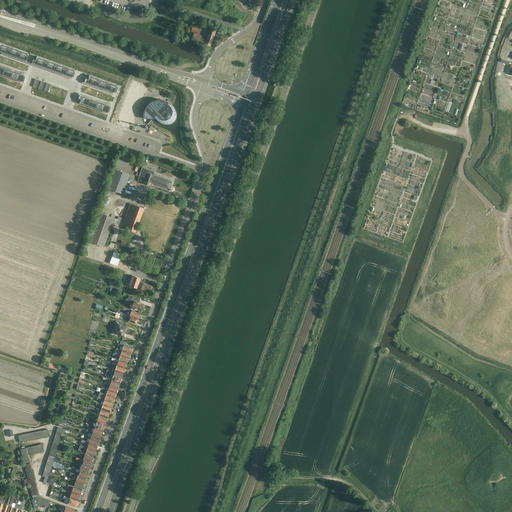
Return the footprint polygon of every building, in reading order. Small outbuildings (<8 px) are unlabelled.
[(200,43),(202,36),(198,34),(200,30),(192,27),(190,32),(193,33),(191,40),(200,43)] [(210,47),(216,30),(210,28),(204,44),(210,47)] [(0,43),(0,51),(7,54),(9,47),(0,43)] [(9,47),(7,54),(16,58),(19,50),(9,47)] [(19,50),(16,58),(26,61),(29,54),(19,50)] [(36,57),(34,64),(43,67),(46,60),(36,57)] [(46,60),(43,67),(53,71),(56,64),(46,60)] [(56,64),(53,71),(63,75),(66,67),(56,64)] [(66,67),(63,75),(73,78),(75,71),(66,67)] [(6,68),(3,76),(13,79),(16,72),(6,68)] [(16,72),(13,79),(23,83),(26,75),(16,72)] [(89,75),(86,83),(96,86),(99,79),(89,75)] [(99,79),(96,86),(106,90),(108,83),(99,79)] [(108,83),(106,90),(115,93),(118,86),(108,83)] [(82,96),(79,103),(89,107),(91,99),(82,96)] [(91,99),(89,107),(98,110),(101,103),(91,99)] [(143,118),(143,119),(152,119),(154,117),(155,118),(155,119),(156,120),(157,120),(158,121),(159,122),(160,123),(161,123),(162,124),(163,124),(165,124),(166,124),(168,124),(169,124),(170,124),(171,124),(172,123),(173,122),(174,121),(174,120),(175,119),(175,118),(176,118),(176,117),(176,116),(176,115),(176,114),(176,113),(176,112),(176,111),(175,110),(175,109),(174,108),(173,107),(173,106),(172,105),(171,105),(171,104),(170,103),(169,103),(168,102),(167,101),(165,101),(164,100),(163,100),(162,100),(160,100),(159,100),(157,100),(156,100),(154,101),(153,101),(152,101),(151,102),(150,103),(149,103),(148,104),(148,105),(147,106),(146,106),(146,108),(145,109),(144,110),(144,111),(144,112),(143,113),(143,114),(143,115),(143,116),(143,117),(143,118)] [(101,103),(98,110),(108,114),(111,106),(101,103)] [(141,168),(139,175),(145,177),(143,183),(150,186),(151,183),(154,176),(147,173),(148,170),(141,168)] [(123,194),(130,175),(115,169),(107,188),(123,194)] [(500,173),(492,181),(497,185),(498,185),(504,190),(508,186),(503,181),(506,179),(500,173)] [(154,176),(151,183),(169,189),(171,182),(154,176)] [(122,224),(123,225),(128,226),(127,229),(135,232),(144,208),(130,203),(122,224)] [(104,247),(114,218),(100,213),(90,242),(104,247)] [(483,241),(481,227),(468,229),(468,224),(455,225),(455,231),(453,231),(454,243),(457,242),(457,248),(470,247),(469,243),(483,241)] [(130,262),(131,260),(121,256),(121,254),(114,251),(110,263),(128,269),(129,264),(123,262),(124,260),(130,262)] [(136,288),(139,278),(131,276),(128,285),(136,288)] [(498,289),(487,277),(469,292),(470,293),(468,295),(472,300),(474,298),(480,305),(498,289)] [(107,285),(121,290),(123,286),(109,281),(107,285)] [(100,283),(98,290),(106,293),(108,286),(100,283)] [(136,290),(135,291),(151,296),(151,295),(149,293),(151,286),(142,283),(139,290),(136,290)] [(139,299),(135,298),(128,295),(126,301),(133,303),(131,308),(133,309),(133,308),(141,311),(142,308),(141,308),(143,304),(138,302),(139,299)] [(130,312),(129,315),(137,318),(139,313),(123,307),(122,309),(130,312)] [(137,318),(129,315),(128,318),(117,314),(116,317),(136,324),(137,318)] [(123,336),(127,326),(117,322),(113,332),(123,336)] [(119,349),(117,348),(122,350),(130,353),(132,348),(125,346),(126,342),(120,341),(117,340),(116,342),(119,343),(119,345),(120,346),(119,349)] [(117,348),(116,348),(115,350),(121,352),(120,355),(128,358),(130,353),(122,350),(117,348)] [(119,358),(118,359),(126,363),(128,358),(120,355),(113,353),(112,355),(119,358)] [(116,365),(113,364),(125,368),(126,363),(118,359),(118,360),(111,358),(110,360),(117,362),(116,365)] [(125,368),(113,364),(111,363),(110,365),(115,367),(114,370),(123,373),(125,368)] [(106,370),(105,372),(121,378),(123,373),(114,370),(114,372),(106,370)] [(103,376),(103,377),(119,383),(121,378),(105,372),(105,374),(107,375),(106,377),(103,376)] [(119,383),(103,377),(102,379),(110,382),(109,384),(118,388),(119,383)] [(108,387),(107,389),(116,392),(118,388),(109,384),(104,383),(103,386),(108,387)] [(107,392),(106,394),(114,397),(116,392),(107,389),(101,387),(100,390),(107,392)] [(105,397),(104,399),(112,402),(114,397),(106,394),(106,395),(101,393),(100,396),(105,397)] [(101,400),(100,403),(111,407),(112,402),(104,399),(101,398),(98,397),(97,399),(101,400)] [(111,407),(100,403),(100,404),(96,403),(96,405),(99,406),(98,408),(109,412),(109,411),(110,411),(111,410),(110,409),(111,407)] [(107,417),(109,412),(98,408),(97,410),(100,411),(99,414),(107,417)] [(98,415),(96,421),(105,424),(107,418),(98,415)] [(67,418),(57,421),(58,423),(58,425),(67,428),(68,423),(66,422),(67,418)] [(103,429),(105,424),(96,421),(96,423),(93,422),(92,425),(94,426),(103,429)] [(103,429),(94,426),(92,425),(91,425),(87,424),(86,426),(92,428),(91,431),(101,435),(101,434),(102,434),(103,433),(102,432),(103,429)] [(100,437),(101,435),(91,431),(86,429),(86,431),(89,433),(88,436),(91,437),(99,440),(99,439),(100,439),(101,438),(100,437)] [(98,442),(99,440),(91,437),(88,436),(87,438),(86,441),(97,445),(98,444),(99,443),(98,442)] [(96,447),(97,445),(86,441),(81,440),(81,442),(85,443),(88,444),(87,447),(95,450),(96,450),(97,449),(97,448),(96,447)] [(95,453),(95,450),(87,447),(81,445),(80,447),(86,450),(85,453),(93,456),(94,455),(95,455),(95,453)] [(26,448),(20,449),(23,460),(29,459),(28,454),(26,448)] [(93,460),(92,459),(93,457),(78,451),(74,450),(73,453),(77,454),(84,456),(83,459),(91,462),(91,461),(92,461),(93,460)] [(91,465),(90,464),(91,462),(83,459),(81,459),(76,457),(75,459),(83,462),(82,465),(89,467),(90,466),(91,465)] [(89,472),(89,470),(88,470),(89,467),(82,465),(74,462),(74,464),(80,467),(79,470),(87,473),(88,472),(89,472)] [(500,478),(504,473),(508,474),(508,473),(504,473),(498,466),(497,466),(496,466),(493,470),(490,474),(489,475),(490,476),(492,478),(493,479),(494,479),(495,478),(496,478),(497,478),(498,478),(499,478),(500,478)] [(87,476),(87,475),(87,473),(79,470),(76,469),(75,471),(79,472),(78,475),(86,478),(86,477),(87,477),(87,476)] [(85,481),(85,480),(86,478),(78,475),(70,472),(70,475),(73,476),(71,479),(75,480),(84,483),(85,482),(85,481)] [(83,486),(83,485),(84,483),(75,480),(71,479),(69,478),(68,480),(75,482),(74,486),(82,489),(82,488),(83,488),(83,486)] [(81,492),(81,490),(62,483),(62,485),(69,487),(67,491),(80,495),(80,494),(81,494),(81,493),(81,492)] [(79,497),(80,495),(67,491),(62,489),(62,491),(70,494),(69,497),(78,500),(79,500),(79,498),(79,497)] [(12,511),(14,507),(15,503),(13,503),(15,496),(16,494),(13,493),(12,496),(10,501),(6,511),(12,511)] [(6,511),(10,501),(12,496),(10,495),(7,505),(4,504),(1,511),(6,511)] [(77,504),(77,503),(78,500),(69,497),(64,495),(63,498),(68,500),(67,503),(76,506),(76,505),(77,505),(77,504)] [(21,509),(23,505),(24,501),(21,501),(20,504),(20,506),(19,509),(17,511),(26,511),(27,511),(21,509)]
